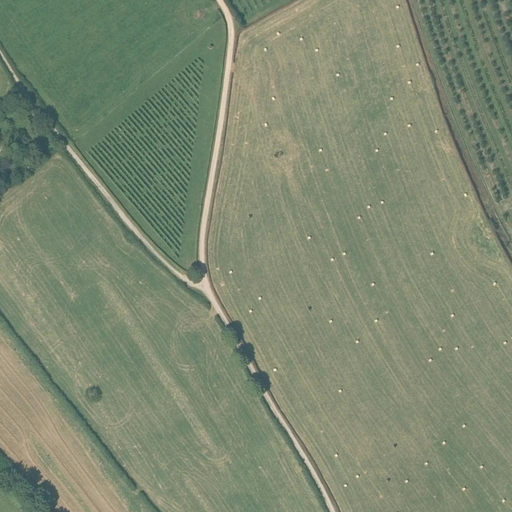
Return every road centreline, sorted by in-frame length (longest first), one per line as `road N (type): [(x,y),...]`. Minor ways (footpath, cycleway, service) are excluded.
road 1 (track): [(205,292),(140,240),(0,55)]
road 2 (track): [(205,292),(203,225),(231,37),(222,3)]
road 3 (track): [(331,511),(205,292)]
